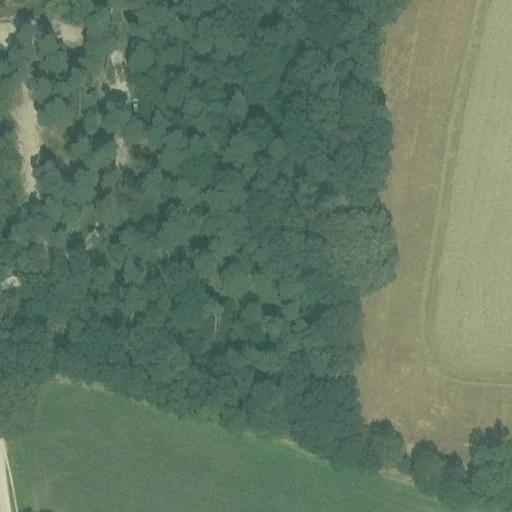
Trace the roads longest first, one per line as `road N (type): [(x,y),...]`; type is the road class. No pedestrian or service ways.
road 1 (track): [(0,274),(28,262),(108,257),(128,95),(115,50)]
road 2 (track): [(0,44),(28,262)]
